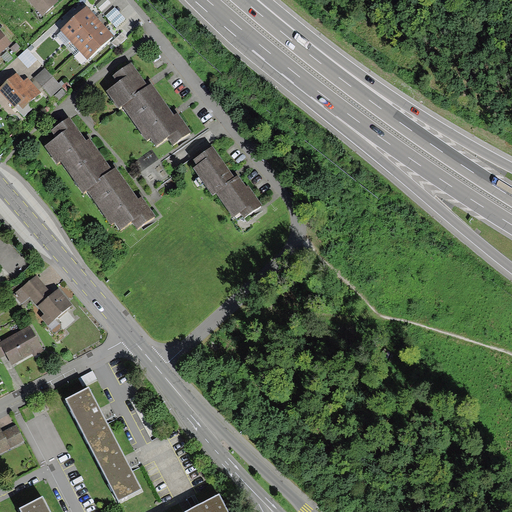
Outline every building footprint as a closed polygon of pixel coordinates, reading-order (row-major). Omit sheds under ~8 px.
[(25,0),(41,19),(58,6),(53,0),(25,0)] [(60,33),(71,44),(98,21),(88,9),(60,33)] [(107,32),(98,21),(71,44),(81,54),(107,32)] [(116,42),(107,32),(81,54),(89,65),(116,42)] [(0,57),(11,48),(0,35),(0,57)] [(125,111),(135,127),(164,107),(152,87),(144,92),(130,69),(112,81),(117,89),(105,96),(117,116),(125,111)] [(17,79),(0,92),(0,93),(15,111),(18,108),(21,112),(40,97),(27,81),(22,85),(17,79)] [(173,121),(164,107),(135,127),(147,146),(151,144),(155,152),(169,143),(172,149),(192,137),(179,117),(173,121)] [(60,167),(69,181),(101,159),(91,143),(85,147),(70,123),(50,135),(56,144),(45,152),(56,170),(60,167)] [(214,150),(193,166),(240,227),(261,211),(214,150)] [(90,195),(99,208),(128,188),(118,172),(112,176),(101,159),(69,181),(81,200),(90,195)] [(138,204),(128,188),(99,208),(118,238),(133,228),(136,234),(154,223),(141,202),(138,204)] [(36,279),(15,297),(23,307),(30,301),(44,317),(41,319),(50,330),(75,309),(58,290),(51,296),(36,279)] [(0,341),(0,360),(5,358),(12,369),(41,352),(29,329),(2,344),(0,341)] [(83,383),(98,378),(96,372),(81,376),(83,383)] [(110,390),(102,393),(108,406),(116,403),(110,390)] [(67,406),(94,458),(115,447),(88,395),(67,406)] [(127,448),(135,444),(125,419),(117,422),(127,448)] [(0,455),(23,443),(15,427),(1,433),(0,430),(0,455)] [(141,496),(115,447),(94,458),(119,507),(141,496)] [(225,511),(218,498),(190,511),(225,511)]
